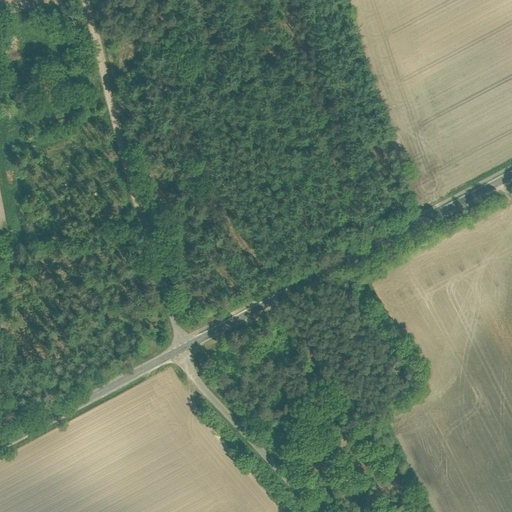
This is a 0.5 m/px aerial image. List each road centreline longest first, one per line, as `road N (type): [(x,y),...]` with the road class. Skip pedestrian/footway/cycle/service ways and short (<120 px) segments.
road 1 (tertiary): [(180,348),(511,174)]
road 2 (unclassified): [(83,0),(180,348)]
road 3 (unclassified): [(180,348),(194,376),(319,511)]
road 4 (tertiary): [(0,444),(180,348)]
